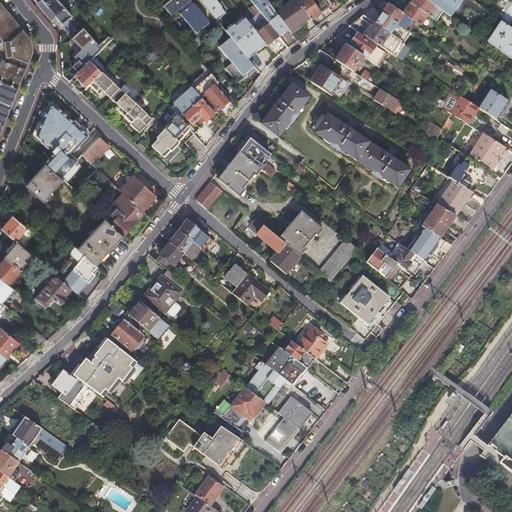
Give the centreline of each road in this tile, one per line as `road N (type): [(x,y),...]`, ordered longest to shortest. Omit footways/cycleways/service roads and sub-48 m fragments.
road 1 (residential): [(256,511),(511,182)]
road 2 (residential): [(180,195),(282,62),(366,0)]
road 3 (residential): [(0,397),(82,321),(180,195)]
road 4 (residential): [(347,334),(180,195)]
road 5 (residential): [(180,195),(40,67)]
